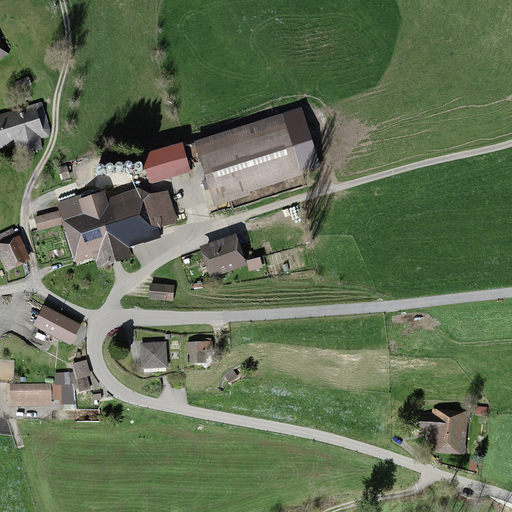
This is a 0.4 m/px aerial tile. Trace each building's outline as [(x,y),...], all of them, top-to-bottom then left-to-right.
[(17,90),(31,84),(27,77),(14,83),(17,90)] [(49,130),(42,107),(0,119),(0,144),(20,139),(22,147),(35,143),(33,135),(49,130)] [(202,142),(214,179),(208,180),(216,205),(231,200),(229,194),(302,171),(285,116),(202,142)] [(188,172),(181,148),(181,147),(145,157),(152,182),(188,172)] [(175,222),(165,191),(146,196),(138,190),(106,200),(102,189),(57,204),(60,213),(66,212),(80,254),(99,248),(104,265),(128,257),(123,240),(142,234),(145,242),(159,238),(156,228),(175,222)] [(62,223),(59,211),(36,217),(40,229),(62,223)] [(0,257),(4,266),(22,257),(9,231),(0,235),(0,257)] [(213,273),(242,263),(234,239),(205,249),(213,273)] [(166,286),(151,285),(150,298),(166,299),(166,286)] [(47,351),(54,335),(69,343),(78,326),(46,310),(38,327),(39,327),(31,342),(47,351)] [(190,343),(191,362),(203,362),(203,350),(212,350),(212,342),(190,343)] [(164,343),(141,345),(143,367),(166,366),(164,343)] [(88,369),(85,361),(72,365),(81,390),(90,387),(84,371),(88,369)] [(229,381),(237,376),(232,369),(224,374),(229,381)] [(50,402),(50,384),(10,385),(10,402),(50,402)] [(469,413),(434,409),(433,415),(422,414),(421,428),(437,429),(435,446),(459,449),(462,420),(468,420),(469,413)]
